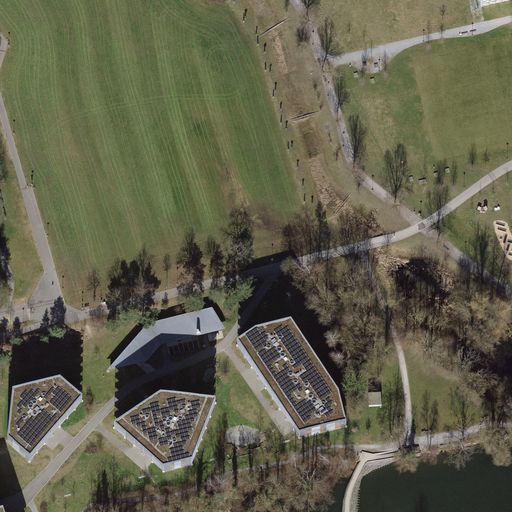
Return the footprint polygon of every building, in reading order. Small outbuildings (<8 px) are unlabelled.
[(511,0),(476,0),(479,12),(511,4),(511,0)] [(148,324),(109,369),(147,360),(161,345),(226,328),(212,309),(148,324)] [(315,361),(291,325),(255,334),(237,345),(268,392),(315,361)] [(339,396),(315,361),(268,392),(300,438),(346,427),(339,396)] [(30,461),(82,401),(60,382),(12,393),(7,442),(30,461)] [(215,403),(160,397),(114,428),(164,472),(192,465),(215,403)]
